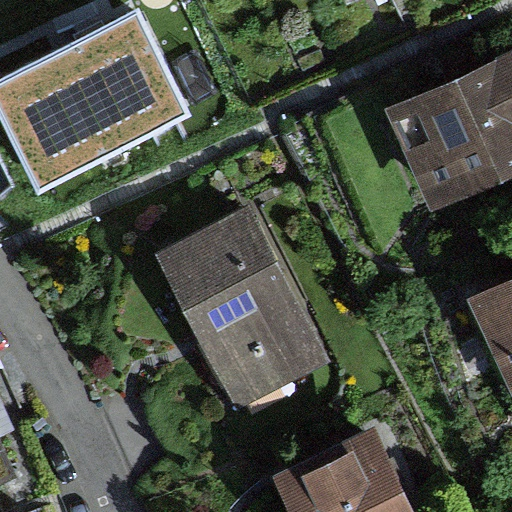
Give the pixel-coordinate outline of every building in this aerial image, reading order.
[(156,87),(106,11),(45,51),(94,127),(156,87)] [(511,48),(381,106),(423,202),(511,163),(511,48)] [(248,216),(168,256),(239,397),(319,357),(248,216)] [(511,266),(462,287),(511,410),(511,266)] [(400,511),(360,424),(253,473),(271,511),(400,511)] [(0,477),(9,473),(0,455),(0,477)]
